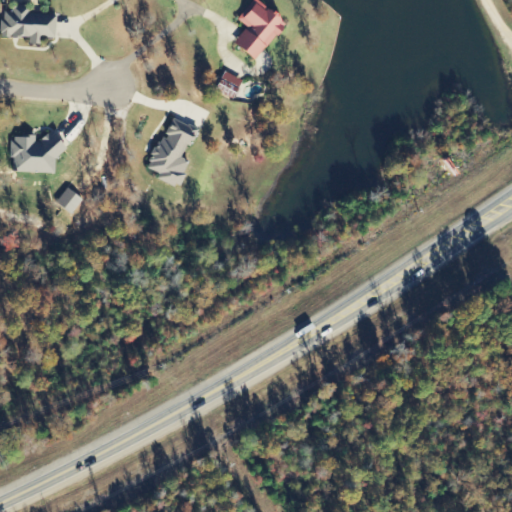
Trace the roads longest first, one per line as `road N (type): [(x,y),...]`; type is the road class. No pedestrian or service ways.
road 1 (primary): [(0,501),(269,356),(511,196)]
road 2 (residential): [(0,82),(50,91),(122,89)]
